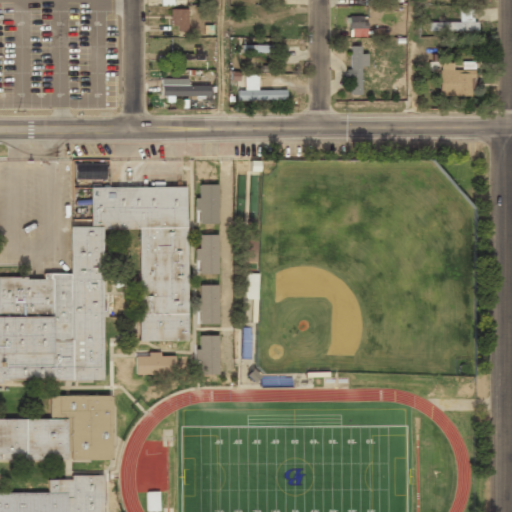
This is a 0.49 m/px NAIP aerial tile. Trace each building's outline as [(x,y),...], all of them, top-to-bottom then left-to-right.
[(171,10),(171,32),(187,32),(187,10),(171,10)] [(474,10),(459,10),(459,23),(430,23),(430,33),(474,32),(474,10)] [(346,17),(346,30),(366,30),(366,17),(346,17)] [(276,46),(241,46),(241,54),(276,54),(276,46)] [(360,67),(364,67),(364,47),(349,47),(349,95),(360,95),(360,67)] [(204,60),(205,49),(192,49),(192,54),(178,54),(178,60),(204,60)] [(451,70),(451,64),(439,64),(439,96),(473,96),(473,70),(451,70)] [(244,91),(237,91),(237,102),(284,102),(284,91),(256,91),(256,76),(244,76),(244,91)] [(209,97),(209,86),(188,86),(188,80),(160,80),(160,97),(209,97)] [(85,164),(85,160),(72,160),(72,180),(106,179),(106,163),(85,164)] [(216,185),(196,185),(196,224),(216,224),(216,185)] [(87,227),(86,187),(182,187),(182,342),(135,342),(135,230),(98,230),(98,382),(0,382),(0,277),(23,277),(23,279),(39,279),(39,273),(66,273),(66,227),(87,227)] [(216,235),(196,235),(196,274),(216,274),(216,235)] [(256,274),(242,273),(242,299),(256,299),(256,274)] [(198,324),(216,324),(216,285),(198,285),(198,324)] [(196,374),(216,374),(216,336),(196,336),(196,374)] [(134,375),(174,375),(174,355),(134,354),(134,375)] [(0,420),(45,420),(45,397),(108,397),(108,418),(108,460),(0,460),(0,420)] [(0,511),(0,493),(44,493),(44,481),(67,481),(67,476),(99,476),(99,511),(0,511)] [(147,511),(158,511),(158,493),(147,493),(147,511)]
